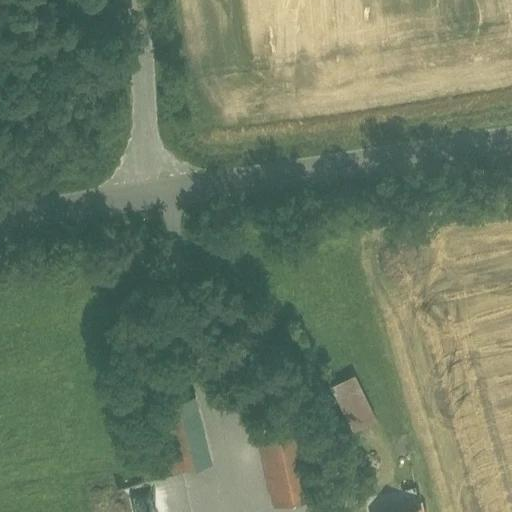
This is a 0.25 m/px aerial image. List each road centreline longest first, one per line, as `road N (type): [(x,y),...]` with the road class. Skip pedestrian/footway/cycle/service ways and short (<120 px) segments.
road 1 (unclassified): [(149,199),(511,143)]
road 2 (unclassified): [(130,0),(149,199)]
road 3 (unclassified): [(149,199),(0,221)]
